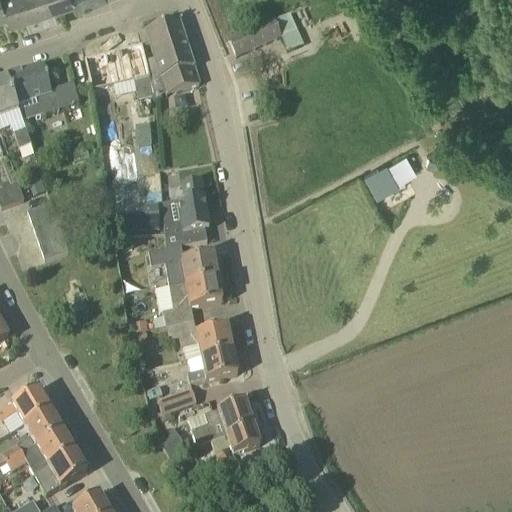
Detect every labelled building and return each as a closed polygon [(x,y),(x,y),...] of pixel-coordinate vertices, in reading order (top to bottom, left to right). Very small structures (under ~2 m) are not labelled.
[(9,24),(30,17),(23,0),(1,0),(6,14),(9,24)] [(23,0),(30,17),(49,10),(45,0),(23,0)] [(72,0),(45,0),(49,10),(73,1),(72,0)] [(77,10),(100,0),(72,0),(73,1),(77,10)] [(199,89),(178,24),(145,35),(154,63),(145,66),(149,84),(152,97),(154,96),(156,102),(162,100),(161,98),(165,97),(166,99),(199,89)] [(273,25),(259,31),(240,39),(247,55),(266,48),(280,41),(273,25)] [(149,84),(145,66),(141,50),(84,63),(92,95),(133,85),(137,102),(153,98),(152,97),(149,84)] [(49,94),(42,69),(5,80),(4,80),(6,84),(16,115),(20,126),(22,125),(79,107),(72,87),(49,94)] [(13,138),(25,134),(22,125),(20,126),(16,115),(6,84),(0,85),(0,133),(10,130),(13,138)] [(18,153),(30,149),(25,134),(13,138),(18,153)] [(362,174),(374,197),(398,186),(386,162),(362,174)] [(166,254),(178,252),(178,250),(191,248),(189,235),(206,232),(197,183),(180,186),(183,202),(176,204),(180,228),(162,231),(166,254)] [(0,211),(0,213),(1,213),(23,205),(17,188),(0,193),(0,211)] [(158,208),(115,210),(116,238),(159,236),(158,208)] [(32,229),(55,221),(52,210),(28,218),(32,229)] [(32,229),(35,241),(59,233),(55,221),(32,229)] [(35,241),(39,252),(63,244),(59,233),(35,241)] [(63,244),(39,252),(43,263),(67,255),(63,244)] [(178,252),(166,254),(148,258),(153,284),(166,281),(168,292),(217,284),(212,259),(181,265),(178,252)] [(166,330),(192,326),(189,313),(221,308),(217,284),(168,292),(173,315),(163,317),(166,330)] [(181,352),(197,349),(200,362),(231,355),(226,331),(194,338),(192,326),(166,330),(169,345),(179,343),(181,352)] [(206,386),(237,379),(231,355),(200,362),(188,364),(190,377),(186,378),(189,388),(205,385),(206,386)] [(23,430),(50,415),(37,393),(11,408),(11,409),(0,415),(0,421),(2,425),(16,417),(23,430)] [(161,419),(196,408),(191,393),(156,404),(161,419)] [(226,440),(253,431),(244,405),(217,414),(217,415),(204,420),(207,429),(191,435),(196,450),(226,440)] [(16,449),(17,451),(21,459),(62,435),(50,415),(23,430),(30,441),(16,449)] [(232,459),(259,449),(253,431),(226,440),(232,459)] [(168,461),(175,457),(184,451),(172,432),(158,442),(156,443),(168,461)] [(33,480),(74,456),(62,435),(21,459),(26,467),(33,480)] [(2,459),(7,467),(21,459),(17,451),(5,457),(2,459)] [(215,459),(210,463),(216,471),(227,464),(226,462),(221,455),(215,459)] [(59,493),(86,477),(74,456),(33,480),(40,493),(45,501),(59,492),(59,493)] [(21,459),(7,467),(11,474),(12,476),(26,467),(21,459)] [(74,511),(106,511),(98,498),(74,511)]
